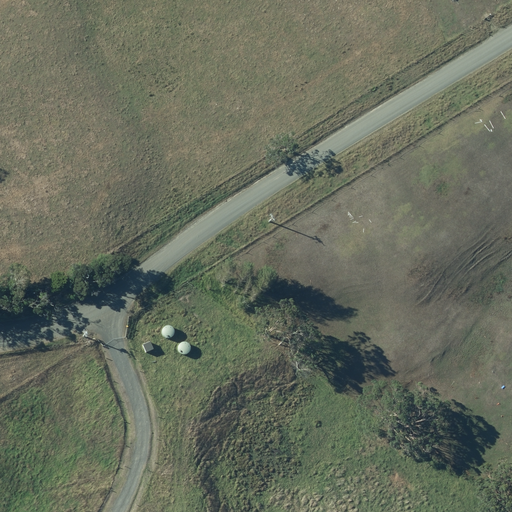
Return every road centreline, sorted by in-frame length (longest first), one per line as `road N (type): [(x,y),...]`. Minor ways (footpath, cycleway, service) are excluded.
road 1 (unclassified): [(0,334),(511,28)]
road 2 (track): [(166,240),(118,310),(140,448),(116,511)]
